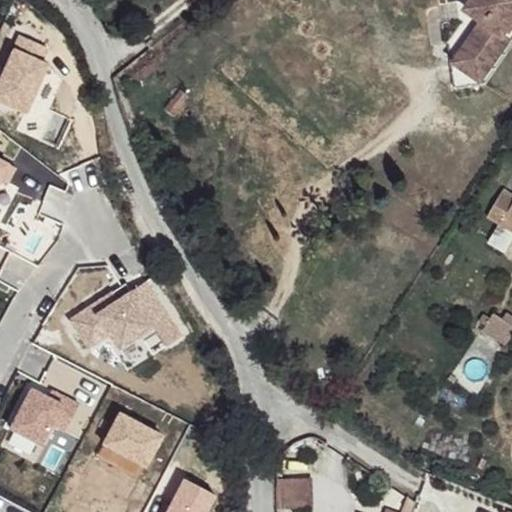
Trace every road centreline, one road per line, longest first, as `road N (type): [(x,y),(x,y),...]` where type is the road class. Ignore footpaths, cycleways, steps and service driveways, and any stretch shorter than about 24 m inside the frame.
road 1 (residential): [(260,511),(262,405),(119,152),(103,70),(62,0)]
road 2 (unknown): [(229,348),(282,312),(318,193),(449,86)]
road 3 (residential): [(0,356),(41,277),(73,241),(103,225)]
